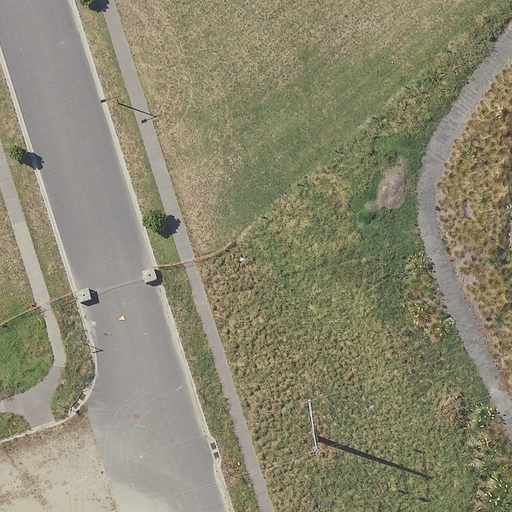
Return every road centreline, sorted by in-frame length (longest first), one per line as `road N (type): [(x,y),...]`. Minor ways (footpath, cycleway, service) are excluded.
road 1 (residential): [(35,0),(177,464)]
road 2 (unknown): [(0,509),(177,464)]
